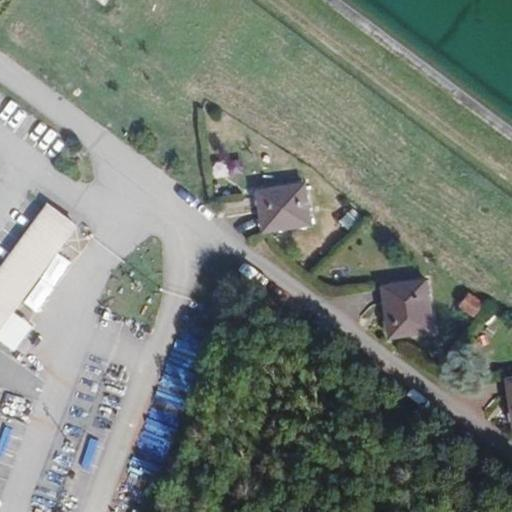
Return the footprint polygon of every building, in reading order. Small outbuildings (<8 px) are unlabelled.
[(257,191),(263,232),(312,225),(305,184),(257,191)] [(48,203),(0,267),(0,332),(79,225),(48,203)] [(427,280),(382,287),(390,338),(435,331),(427,280)] [(484,303),(469,292),(458,308),(474,318),(484,303)] [(196,377),(202,347),(173,342),(163,399),(183,402),(188,376),(196,377)] [(147,427),(142,445),(161,449),(165,432),(147,427)]
